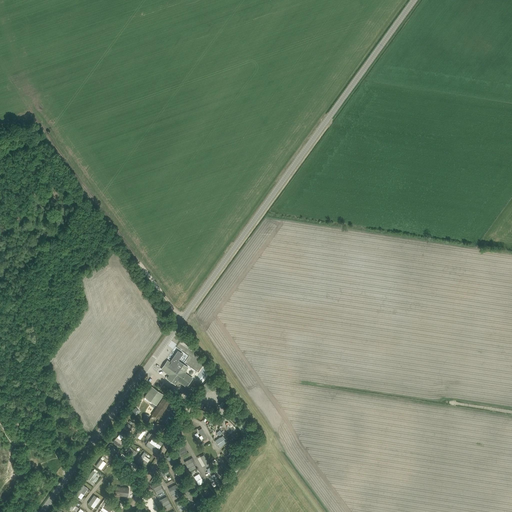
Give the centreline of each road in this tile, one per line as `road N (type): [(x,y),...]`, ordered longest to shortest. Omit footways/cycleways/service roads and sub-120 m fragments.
road 1 (unclassified): [(42,511),(414,0)]
road 2 (track): [(39,119),(182,319)]
